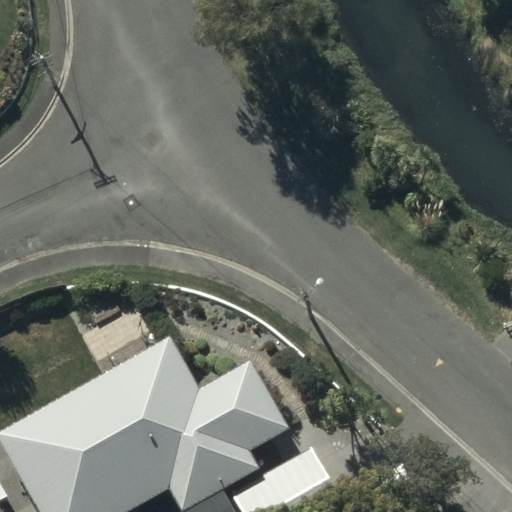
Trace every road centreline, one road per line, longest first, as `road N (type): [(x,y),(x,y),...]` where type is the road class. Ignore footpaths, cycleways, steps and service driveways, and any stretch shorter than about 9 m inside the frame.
road 1 (residential): [(511,416),(176,118)]
road 2 (residential): [(176,118),(0,216)]
road 3 (residential): [(176,118),(131,0)]
